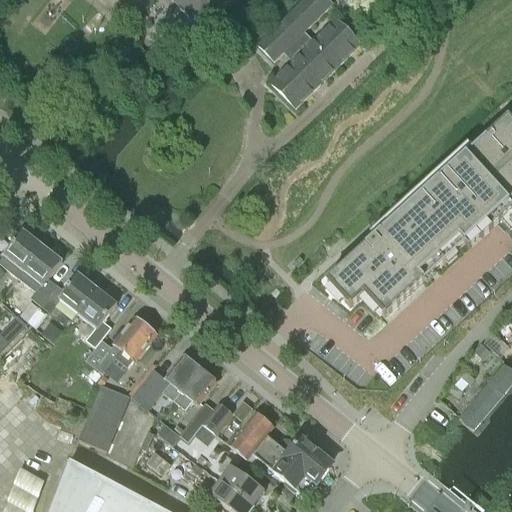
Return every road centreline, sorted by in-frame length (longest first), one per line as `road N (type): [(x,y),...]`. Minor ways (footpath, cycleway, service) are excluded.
road 1 (tertiary): [(30,174),(377,458)]
road 2 (residential): [(377,458),(511,300)]
